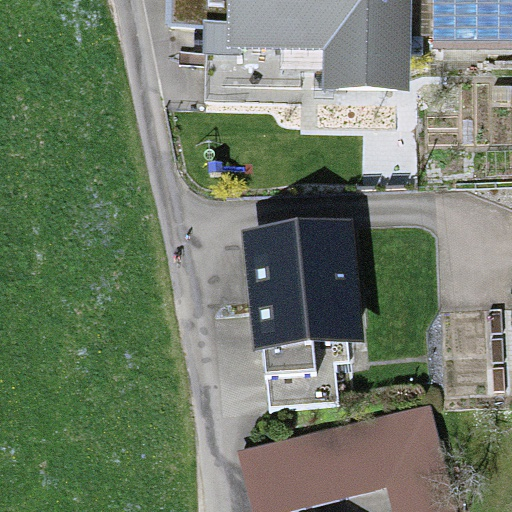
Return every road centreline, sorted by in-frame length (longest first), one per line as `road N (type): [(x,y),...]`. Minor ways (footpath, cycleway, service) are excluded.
road 1 (residential): [(216,511),(215,455),(171,219)]
road 2 (residential): [(171,219),(437,208)]
road 3 (residential): [(171,219),(128,0)]
